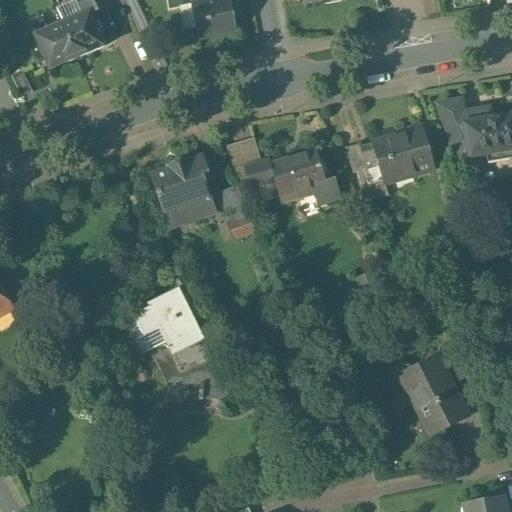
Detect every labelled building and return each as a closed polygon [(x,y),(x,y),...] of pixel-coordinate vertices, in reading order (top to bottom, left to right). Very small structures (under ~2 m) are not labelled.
[(110,4),(108,0),(75,0),(81,12),(84,11),(86,14),(88,13),(89,14),(110,4)] [(193,0),(165,0),(167,10),(191,6),(191,4),(194,4),(193,0)] [(213,0),(194,4),(191,4),(191,6),(197,40),(233,34),(227,0),(213,0)] [(86,14),(61,24),(75,58),(102,46),(89,14),(88,13),(86,14)] [(61,24),(46,31),(44,25),(33,29),(36,35),(34,36),(48,69),(75,58),(61,24)] [(21,71),(10,76),(21,97),(31,92),(21,71)] [(460,102),(437,106),(451,142),(447,143),(449,149),(453,148),(455,155),(470,153),(465,125),(489,120),(487,110),(462,114),(460,102)] [(511,115),(489,120),(465,125),(470,153),(471,157),(509,150),(510,158),(511,157),(511,115)] [(408,133),(372,143),(375,153),(384,184),(432,170),(420,127),(407,131),(408,133)] [(252,141),(240,144),(246,166),(259,163),(252,141)] [(240,144),(227,148),(234,170),(243,167),(246,166),(240,144)] [(362,157),(358,145),(345,149),(352,174),(357,172),(365,170),(362,157)] [(315,151),(269,164),(273,178),(281,204),(298,199),(297,193),(312,189),(325,185),(325,184),(315,151)] [(375,153),(362,157),(365,170),(357,172),(360,184),(362,183),(368,202),(388,197),(384,184),(375,153)] [(201,157),(168,168),(168,169),(150,175),(163,213),(183,206),(205,199),(209,197),(201,176),(207,173),(201,157)] [(246,166),(243,167),(248,185),(273,178),(269,164),(268,161),(259,163),(246,166)] [(325,185),(312,189),(316,203),(316,206),(338,200),(333,181),(325,184),(325,185)] [(205,199),(183,206),(189,223),(211,215),(205,199)] [(248,217),(228,225),(233,238),(253,231),(248,217)] [(262,265),(253,269),(258,278),(266,273),(262,265)] [(177,289),(145,305),(146,308),(136,313),(147,334),(157,329),(167,350),(151,358),(163,384),(198,386),(197,401),(217,401),(228,395),(201,341),(203,340),(177,289)] [(0,292),(0,313),(9,309),(0,292)] [(435,358),(400,376),(429,435),(464,417),(457,402),(459,402),(448,379),(446,380),(435,358)] [(505,511),(502,497),(462,505),(463,507),(467,506),(468,511),(505,511)]
